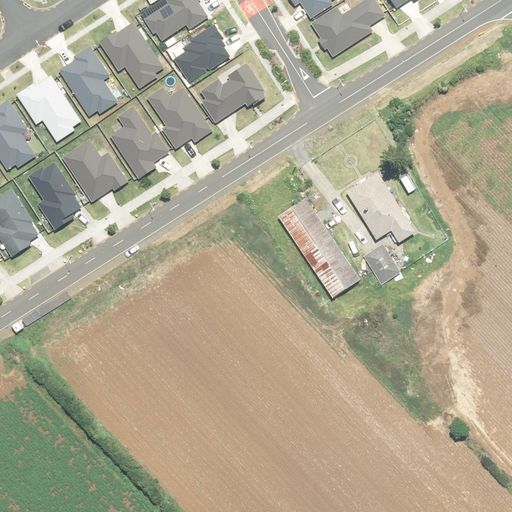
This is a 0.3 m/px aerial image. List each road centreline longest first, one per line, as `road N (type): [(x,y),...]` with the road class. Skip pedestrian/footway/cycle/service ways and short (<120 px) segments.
road 1 (tertiary): [(0,318),(323,112)]
road 2 (tertiary): [(323,112),(502,0)]
road 3 (residential): [(250,0),(323,112)]
